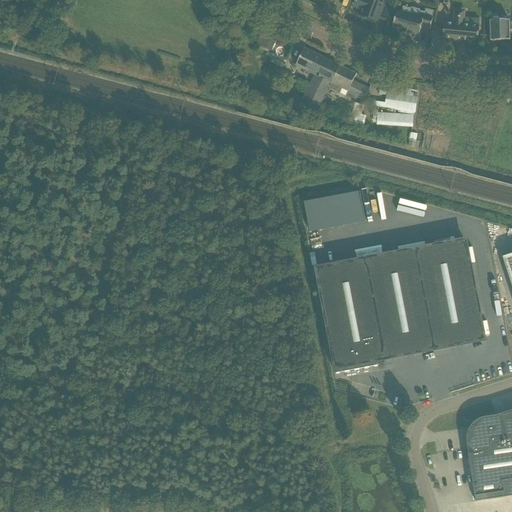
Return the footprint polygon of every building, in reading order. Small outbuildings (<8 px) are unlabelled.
[(356,3),(355,6),(362,9),(360,15),(376,21),(381,9),(390,12),(394,0),(393,0),(357,0),(357,1),(356,0),(356,3)] [(409,16),(397,12),(392,28),(402,31),(402,33),(410,35),(410,33),(419,36),(421,27),(430,29),(433,18),(432,18),(434,12),(425,9),(424,15),(419,14),(420,10),(411,8),(409,16)] [(444,23),(442,40),(478,44),(479,26),(463,25),(465,11),(455,10),(453,23),(444,23)] [(511,23),(509,23),(509,21),(490,22),(490,41),(510,41),(509,31),(511,30),(511,23)] [(265,36),(262,43),(272,48),(275,41),(265,36)] [(302,104),(317,111),(329,89),(332,84),(331,84),(340,67),(304,49),(296,66),(316,76),(314,80),(313,80),(302,104)] [(356,98),(363,102),(369,89),(353,81),(356,75),(340,67),(331,84),(332,84),(329,89),(339,94),(342,89),(348,92),(346,96),(355,100),(356,98)] [(372,106),(415,113),(417,97),(413,97),(413,93),(410,93),(411,90),(400,88),(399,90),(386,88),(385,93),(387,94),(386,100),(385,104),(373,102),(372,106)] [(377,126),(412,128),(413,116),(378,113),(377,126)] [(311,118),(310,120),(316,122),(318,115),(313,114),(311,118)] [(411,133),(409,141),(416,142),(418,134),(411,133)] [(313,231),(368,222),(363,191),(308,200),(313,231)] [(316,267),(336,375),(377,367),(376,357),(384,356),(385,360),(484,341),(464,239),(347,261),(316,267)] [(511,254),(502,258),(511,287),(511,254)] [(468,438),(468,441),(468,444),(470,454),(468,455),(475,502),(489,500),(511,496),(511,411),(497,416),(497,418),(486,420),(483,420),(481,421),(478,422),(476,424),(474,426),(471,430),(469,433),(469,436),(468,438)]
